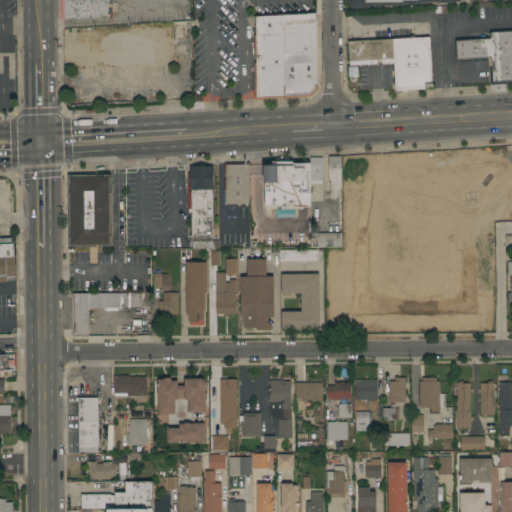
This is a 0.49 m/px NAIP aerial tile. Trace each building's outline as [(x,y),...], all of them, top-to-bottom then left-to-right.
[(64,19),(61,19),(61,0),(107,0),(107,13),(110,13),(110,16),(107,16),(107,18),(64,19)] [(284,14),(316,12),(316,85),(317,85),(317,89),(311,96),(285,97),(284,14)] [(255,99),(255,97),(254,97),(254,62),(256,62),(256,54),(254,54),(254,35),(255,35),(255,16),(284,14),(285,97),(255,99)] [(62,27),(72,26),(72,27),(93,26),(94,28),(98,27),(97,25),(172,21),(172,23),(175,23),(176,42),(174,42),(175,59),(172,59),(172,60),(141,62),(141,61),(134,61),(134,62),(104,64),(104,63),(97,64),(68,66),(67,65),(63,65),(62,27)] [(511,82),(510,83),(506,84),(506,83),(490,84),(489,67),(492,67),(491,57),(487,57),(487,59),(458,61),(458,59),(457,59),(455,40),(490,38),(490,32),(511,30),(511,82)] [(429,36),(432,84),(434,84),(434,87),(427,88),(427,87),(425,87),(425,89),(396,90),(395,88),(395,84),(393,84),(393,79),(395,78),(394,70),(392,70),(392,65),(394,65),(394,62),(350,65),(349,61),(349,59),(347,59),(347,54),(349,54),(348,41),(429,36)] [(15,76),(0,76),(0,54),(14,54),(15,76)] [(341,197),(340,197),(341,202),(338,202),(338,197),(335,197),(335,198),(333,198),(333,197),(330,197),(330,179),(328,179),(328,156),(341,156),(341,197)] [(310,157),(322,157),(323,180),(322,180),(322,183),(310,183),(310,162),(310,157)] [(311,206),(288,206),(288,209),(276,209),(276,206),(265,206),(265,182),(264,182),(263,165),(272,164),(272,161),(293,161),(293,162),(310,162),(310,183),(311,206)] [(225,190),(224,190),(224,178),(225,178),(225,174),(224,174),(224,163),(248,162),(248,203),(225,204),(225,190)] [(213,189),(211,189),(213,241),(215,241),(216,248),(192,248),(191,208),(189,208),(189,193),(191,193),(191,190),(190,190),(185,184),(184,178),(184,174),(188,168),(189,164),(193,164),(193,165),(197,163),(202,163),(212,164),(212,166),(213,166),(213,189)] [(110,174),(110,183),(108,184),(108,192),(111,192),(111,224),(109,224),(109,235),(111,235),(111,246),(104,246),(104,244),(96,244),(96,246),(68,246),(67,174),(110,174)] [(309,242),(308,228),(317,228),(317,227),(322,227),(322,228),(339,228),(339,242),(309,242)] [(0,243),(13,243),(15,279),(6,280),(6,282),(0,282),(0,243)] [(317,260),(279,261),(279,250),(317,249),(317,260)] [(216,311),(210,311),(210,296),(216,296),(216,272),(225,272),(225,259),(235,258),(235,274),(231,274),(231,276),(227,276),(227,274),(226,274),(226,282),(229,282),(229,279),(236,279),(236,314),(228,314),(228,316),(224,316),(224,314),(216,314),(216,311)] [(240,276),(247,276),(247,259),(266,258),(266,276),(274,276),(274,317),(267,317),(267,321),(272,326),(272,329),(257,330),(257,327),(244,327),(243,317),(240,317),(240,276)] [(205,292),(205,309),(203,309),(204,324),(189,325),(189,314),(186,314),(186,262),(206,261),(207,292),(205,292)] [(154,273),(161,273),(161,276),(165,276),(165,286),(154,286),(154,273)] [(282,329),(281,311),(301,311),(301,293),(291,293),(291,295),(283,295),(283,293),(282,293),(281,274),(319,273),(320,329),(282,329)] [(163,300),(163,291),(178,291),(178,314),(172,314),(172,315),(168,315),(167,314),(159,314),(158,301),(163,300)] [(72,293),(142,293),(142,306),(121,306),(121,308),(88,308),(88,336),(73,336),(72,332),(72,293)] [(15,355),(0,355),(0,371),(16,371),(15,355)] [(129,376),(146,376),(147,401),(138,402),(138,395),(127,395),(127,392),(113,393),(113,375),(129,375),(129,376)] [(158,396),(157,396),(157,378),(163,378),(163,377),(170,377),(170,380),(177,380),(177,385),(184,385),(184,378),(197,378),(199,377),(200,378),(202,378),(203,380),(204,382),(203,385),(204,384),(204,392),(205,392),(206,397),(204,397),(204,411),(187,411),(187,398),(184,399),(184,393),(177,393),(177,399),(174,399),(174,412),(173,412),(173,413),(158,413),(158,396)] [(389,402),(389,381),(394,381),(394,377),(405,377),(405,402),(389,402)] [(422,381),(422,377),(436,377),(436,381),(439,381),(439,393),(445,393),(445,407),(439,407),(439,413),(429,413),(429,409),(431,409),(431,407),(419,407),(419,381),(422,381)] [(236,412),(232,412),(232,410),(228,410),(228,406),(225,406),(225,402),(223,402),(223,399),(220,399),(220,379),(236,379),(236,412)] [(291,438),(278,438),(278,420),(273,418),(271,416),(269,410),(268,408),(268,402),(281,402),(281,409),(283,409),(283,401),(279,401),(279,400),(269,400),(268,392),(270,392),(270,380),(283,379),(283,381),(291,380),(291,438)] [(377,379),(377,399),(355,400),(355,379),(377,379)] [(480,392),(479,392),(479,383),(487,383),(487,381),(492,380),(492,383),(493,383),(493,405),(496,405),(496,410),(494,410),(494,414),(480,414),(480,392)] [(321,382),(321,400),(295,400),(295,382),(321,382)] [(351,382),(351,399),(335,399),(335,398),(327,398),(327,385),(334,385),(334,382),(351,382)] [(499,382),(511,382),(511,425),(510,425),(510,427),(509,427),(509,435),(499,435),(499,382)] [(457,427),(457,420),(455,420),(455,417),(456,417),(457,383),(472,383),(472,392),(470,392),(470,399),(470,411),(471,411),(470,416),(472,416),(472,421),(470,421),(470,427),(457,427)] [(97,397),(98,431),(100,431),(100,437),(98,437),(98,453),(79,453),(78,397),(97,397)] [(338,403),(352,403),(352,417),(338,417),(338,403)] [(0,404),(11,404),(11,433),(9,433),(4,433),(0,433),(0,404)] [(390,407),(390,404),(394,404),(395,408),(399,408),(400,419),(382,420),(382,407),(390,407)] [(355,411),(372,411),(372,430),(356,430),(355,411)] [(243,436),(243,428),(240,428),(240,421),(243,421),(243,412),(260,412),(260,436),(243,436)] [(212,413),(228,413),(228,418),(225,418),(225,429),(220,429),(220,434),(212,434),(212,413)] [(423,431),(411,431),(411,415),(423,415),(423,431)] [(128,444),(128,437),(127,437),(127,433),(128,433),(128,425),(129,425),(129,419),(146,418),(147,444),(128,444)] [(335,421),(338,420),(338,421),(347,421),(347,439),(335,439),(335,440),(331,440),(331,439),(327,439),(327,421),(335,421)] [(167,441),(167,428),(177,428),(177,424),(182,424),(182,423),(190,423),(190,424),(191,424),(191,423),(202,422),(203,440),(167,441)] [(427,429),(434,429),(434,424),(452,424),(452,438),(427,438),(427,429)] [(408,445),(398,445),(398,447),(395,447),(395,445),(385,445),(384,433),(408,433),(408,445)] [(275,435),(275,448),(264,448),(264,435),(275,435)] [(224,436),(209,436),(209,451),(225,450),(224,436)] [(485,439),(495,439),(495,447),(460,448),(460,436),(485,436),(485,439)] [(127,452),(115,452),(115,441),(127,441),(127,452)] [(141,452),(141,464),(129,464),(129,452),(141,452)] [(511,452),(511,466),(499,466),(499,452),(511,452)] [(225,454),(225,468),(208,468),(209,454),(225,454)] [(252,454),(266,454),(266,468),(252,468),(252,454)] [(293,454),(293,468),(277,468),(277,454),(293,454)] [(251,456),(251,474),(244,474),(244,475),(235,475),(235,474),(229,474),(229,456),(251,456)] [(437,456),(451,456),(451,474),(437,474),(437,456)] [(380,463),(380,477),(365,477),(365,464),(366,464),(366,461),(368,461),(368,458),(380,458),(380,463)] [(413,458),(426,458),(426,469),(433,469),(433,479),(436,479),(437,510),(417,511),(416,500),(413,501),(413,458)] [(187,476),(187,460),(201,460),(201,476),(187,476)] [(115,476),(110,476),(110,478),(88,478),(88,476),(86,475),(86,470),(88,469),(88,467),(86,467),(86,461),(96,461),(96,463),(102,463),(102,462),(111,462),(111,463),(115,463),(115,476)] [(387,511),(387,462),(406,462),(406,463),(407,463),(407,470),(405,470),(405,483),(407,483),(407,487),(406,487),(406,511),(387,511)] [(477,464),(477,482),(470,483),(471,495),(466,495),(466,498),(457,498),(457,495),(456,495),(455,471),(456,471),(456,465),(477,464)] [(203,511),(203,479),(204,479),(204,470),(215,470),(215,483),(221,483),(221,511),(203,511)] [(343,471),(343,480),(346,480),(346,492),(343,492),(343,497),(326,497),(326,471),(343,471)] [(177,489),(165,489),(165,476),(176,476),(177,489)] [(302,488),(301,477),(309,477),(309,488),(302,488)] [(80,509),(80,495),(114,494),(114,491),(125,491),(125,481),(152,481),(153,508),(106,508),(82,509),(80,509)] [(281,511),(281,482),(292,482),(292,484),(296,484),(296,485),(298,484),(298,490),(299,491),(299,495),(298,496),(298,511),(281,511)] [(500,511),(500,482),(511,482),(511,511),(500,511)] [(256,511),(256,483),(269,483),(270,499),(272,499),(273,511),(271,511),(256,511)] [(180,494),(179,485),(191,485),(191,487),(195,487),(195,503),(195,511),(178,511),(178,494),(180,494)] [(369,489),(375,489),(375,511),(358,511),(358,487),(369,487),(369,489)] [(323,511),(305,511),(305,501),(309,501),(309,492),(321,491),(321,500),(323,500),(323,511)] [(160,500),(160,493),(170,493),(170,507),(171,507),(171,511),(154,511),(154,500),(160,500)] [(454,493),(454,511),(487,511),(488,506),(480,506),(480,493),(454,493)] [(0,511),(0,498),(5,498),(5,501),(12,501),(12,511),(0,511)] [(245,511),(228,511),(228,502),(233,502),(233,500),(243,500),(243,502),(245,502),(245,511)]
